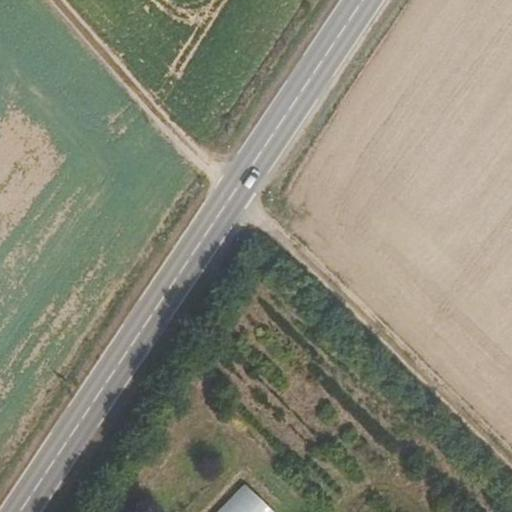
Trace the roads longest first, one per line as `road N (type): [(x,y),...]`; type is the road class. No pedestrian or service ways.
road 1 (track): [(51,0),(229,197),(511,471)]
road 2 (secondary): [(19,511),(362,0)]
